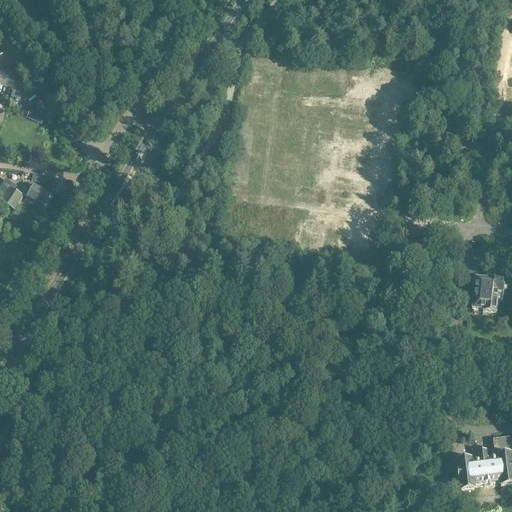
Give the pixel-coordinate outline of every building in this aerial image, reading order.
[(296,73),(292,102),(300,103),(300,106),(328,109),(328,107),(336,108),(340,79),(332,78),(332,75),(304,72),(304,74),(296,73)] [(365,78),(363,98),(373,99),(376,80),(365,78)] [(376,80),(373,99),(384,101),(386,81),(376,80)] [(386,81),(384,101),(394,102),(396,82),(386,81)] [(396,82),(394,102),(404,103),(407,84),(396,82)] [(407,84),(404,103),(414,105),(417,85),(407,84)] [(439,119),(437,133),(453,135),(455,121),(439,119)] [(288,138),(284,166),(286,166),(285,174),(315,178),(316,170),(318,170),(322,142),(319,142),(320,134),(291,130),(290,138),(288,138)] [(377,134),(376,144),(395,146),(397,136),(377,134)] [(376,144),(374,154),(394,157),(395,146),(376,144)] [(374,154),(373,164),(393,167),(394,157),(374,154)] [(373,164),(372,175),(391,177),(393,167),(373,164)] [(372,175),(370,185),(390,188),(391,177),(372,175)] [(6,180),(0,189),(0,201),(1,203),(15,211),(23,198),(14,193),(17,188),(6,180)] [(27,201),(26,203),(29,204),(30,202),(43,210),(51,196),(35,187),(27,200),(27,201)] [(225,217),(222,238),(233,239),(233,234),(242,235),(245,212),(236,211),(235,219),(225,217)] [(245,212),(242,235),(251,237),(250,242),(261,243),(264,222),(253,221),(254,213),(245,212)] [(267,223),(264,243),(274,245),(275,240),(284,241),(287,217),(278,216),(277,224),(267,223)] [(287,217),(284,241),(293,242),(292,247),(303,248),(305,228),(295,226),(296,219),(287,217)] [(320,230),(317,250),(327,252),(328,246),(337,248),(340,224),(331,223),(330,231),(320,230)] [(340,224),(337,248),(346,249),(345,254),(356,255),(358,235),(348,233),(349,225),(340,224)] [(361,235),(359,256),(369,257),(370,252),(379,253),(382,230),(373,229),(372,236),(361,235)] [(382,230),(379,253),(388,254),(387,259),(397,261),(400,240),(390,239),(391,231),(382,230)] [(461,293),(459,311),(472,313),(483,314),(482,315),(496,317),(498,303),(502,304),(503,297),(505,285),(475,281),(474,294),(468,294),(461,293)] [(467,488),(510,486),(508,455),(490,456),(490,461),(481,461),(480,454),(472,454),(473,466),(468,466),(467,461),(451,462),(452,484),(455,484),(455,492),(467,492),(467,488)]
